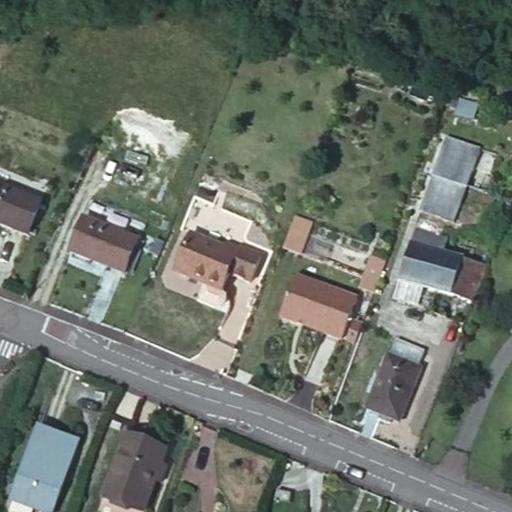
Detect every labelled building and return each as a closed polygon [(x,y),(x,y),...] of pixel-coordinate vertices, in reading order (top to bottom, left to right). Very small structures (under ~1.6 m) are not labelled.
[(448,138),(421,211),(454,223),(480,150),(448,138)] [(0,185),(0,224),(28,235),(41,201),(0,185)] [(312,223),(295,217),(284,247),(301,253),(308,233),(312,223)] [(83,218),(70,252),(124,273),(137,239),(83,218)] [(448,238),(415,228),(398,282),(400,283),(426,291),(438,253),(443,254),(448,238)] [(239,247),(237,253),(191,234),(175,272),(206,285),(200,298),(201,302),(215,307),(221,308),(226,303),(226,297),(221,291),(229,273),(250,282),(260,255),(239,247)] [(438,253),(426,291),(470,305),(482,266),(443,254),(438,253)] [(373,291),(384,260),(371,255),(360,286),(373,291)] [(295,275),(280,316),(341,339),(356,298),(295,275)] [(426,291),(400,283),(394,301),(419,308),(426,291)] [(361,324),(353,321),(346,341),(354,343),(361,324)] [(392,418),(399,421),(419,370),(417,368),(424,351),(394,339),(367,409),(381,414),(378,420),(390,424),(392,418)] [(38,427),(11,501),(41,511),(52,511),(78,442),(38,427)] [(104,496),(143,510),(165,451),(126,437),(104,496)]
